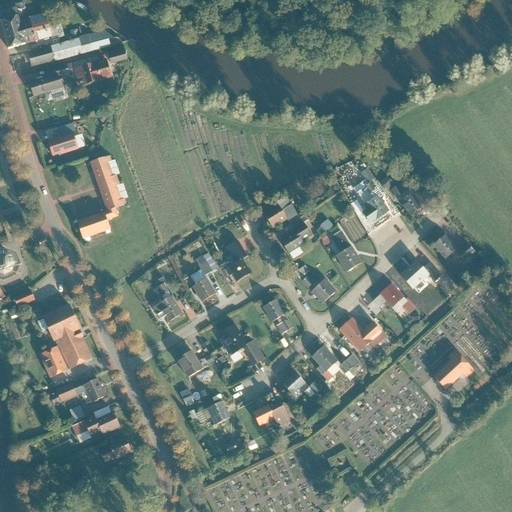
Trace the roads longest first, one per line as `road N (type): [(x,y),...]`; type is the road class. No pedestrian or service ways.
road 1 (residential): [(123,369),(55,228),(0,52)]
road 2 (residential): [(123,369),(280,278)]
road 3 (residential): [(165,511),(168,475),(123,369)]
